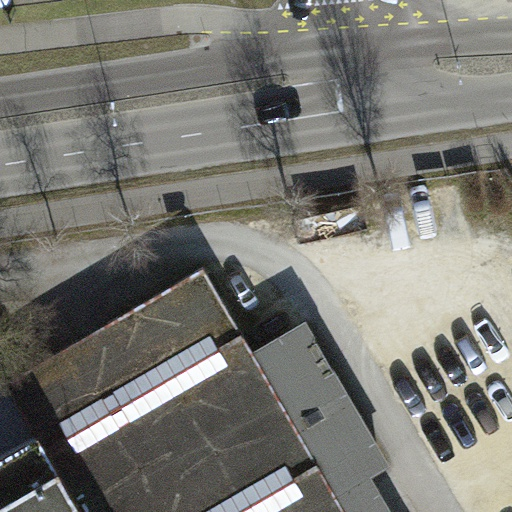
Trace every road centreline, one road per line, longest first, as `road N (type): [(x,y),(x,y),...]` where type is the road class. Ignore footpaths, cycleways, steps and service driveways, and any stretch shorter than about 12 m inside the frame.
road 1 (tertiary): [(0,167),(253,123),(339,80)]
road 2 (tertiary): [(339,80),(245,63),(0,99)]
road 3 (tertiary): [(339,80),(511,63)]
